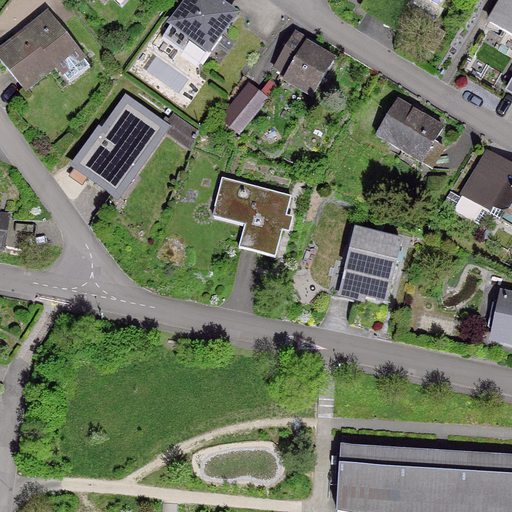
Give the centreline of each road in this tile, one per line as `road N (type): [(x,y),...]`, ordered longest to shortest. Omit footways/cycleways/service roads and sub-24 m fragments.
road 1 (residential): [(511,384),(129,307)]
road 2 (residential): [(295,0),(511,139)]
road 3 (residential): [(0,130),(129,307)]
road 4 (residential): [(0,494),(14,380),(58,292)]
